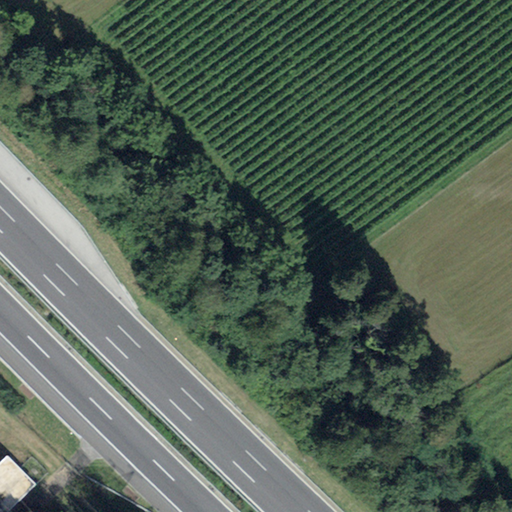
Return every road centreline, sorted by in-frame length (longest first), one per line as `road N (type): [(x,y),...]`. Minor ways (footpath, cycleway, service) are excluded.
road 1 (motorway): [(298,511),(0,212)]
road 2 (motorway): [(0,298),(212,511)]
